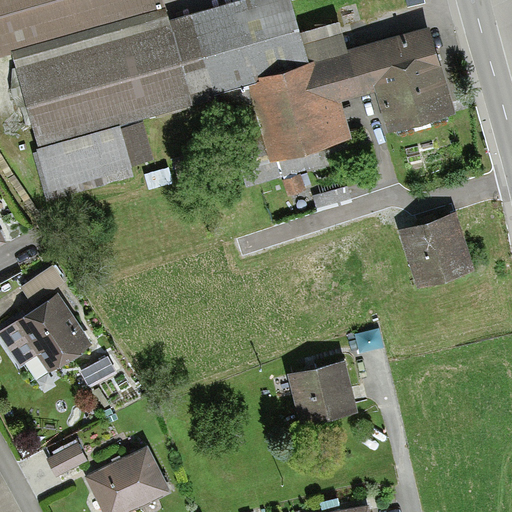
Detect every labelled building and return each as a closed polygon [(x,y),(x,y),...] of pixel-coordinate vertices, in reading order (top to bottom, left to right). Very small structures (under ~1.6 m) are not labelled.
[(0,0),(0,55),(13,52),(167,7),(164,0),(0,0)] [(390,133),(455,113),(429,27),(349,52),(340,21),(301,31),(291,0),(238,0),(171,20),(167,7),(13,52),(39,151),(33,152),(47,203),(135,176),(133,167),(155,159),(144,121),(197,106),(194,100),(249,86),(269,163),(352,139),(340,102),(376,91),(390,133)] [(301,174),(283,181),(289,195),(306,188),(301,174)] [(347,187),(314,196),(317,208),(351,198),(347,187)] [(418,288),(474,269),(454,212),(398,232),(418,288)] [(0,247),(8,243),(0,227),(0,247)] [(319,293),(370,277),(360,244),(309,260),(319,293)] [(32,304),(65,283),(54,266),(21,287),(32,304)] [(49,374),(93,345),(73,316),(58,294),(0,332),(0,338),(20,368),(37,357),(49,374)] [(108,357),(81,371),(88,385),(115,371),(108,357)] [(310,369),(288,374),(300,424),(357,411),(346,361),(310,369)] [(87,461),(78,444),(48,459),(57,476),(87,461)] [(101,511),(131,511),(170,492),(147,447),(122,459),(84,479),(101,511)]
